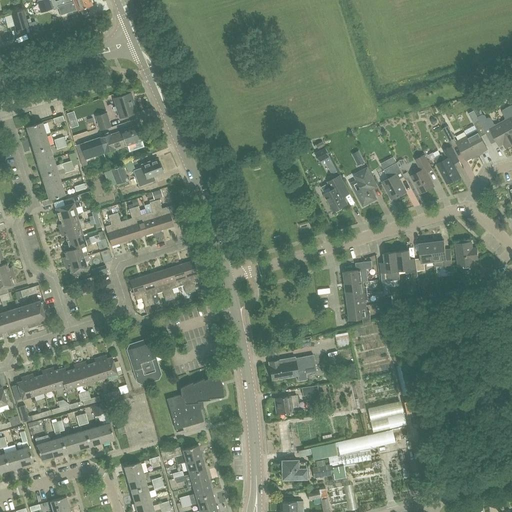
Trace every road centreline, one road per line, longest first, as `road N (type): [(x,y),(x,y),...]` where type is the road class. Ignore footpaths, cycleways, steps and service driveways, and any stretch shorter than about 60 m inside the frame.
road 1 (residential): [(468,210),(226,278)]
road 2 (residential): [(68,328),(52,277),(31,268),(18,226),(31,195),(4,110)]
road 3 (secondary): [(254,511),(249,394),(226,278)]
road 4 (residential): [(68,328),(119,312),(120,262),(184,242)]
road 5 (secondary): [(226,278),(175,134)]
road 6 (residential): [(0,495),(89,469),(108,478),(117,511)]
